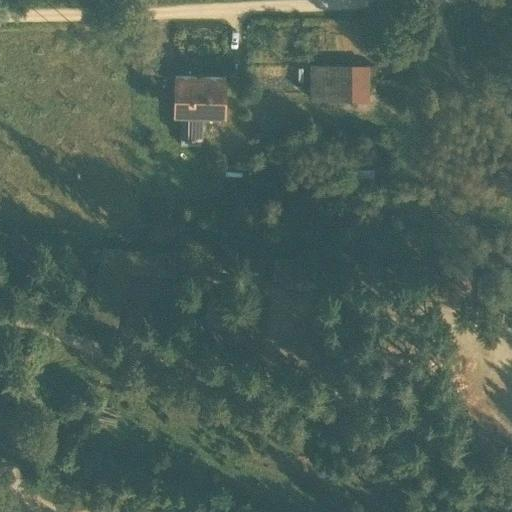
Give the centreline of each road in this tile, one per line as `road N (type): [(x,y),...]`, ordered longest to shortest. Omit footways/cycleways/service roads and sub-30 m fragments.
road 1 (track): [(0,307),(87,343),(146,341),(283,388),(349,392),(508,435)]
road 2 (unclassified): [(363,0),(0,13)]
road 3 (track): [(432,0),(463,75),(511,108)]
